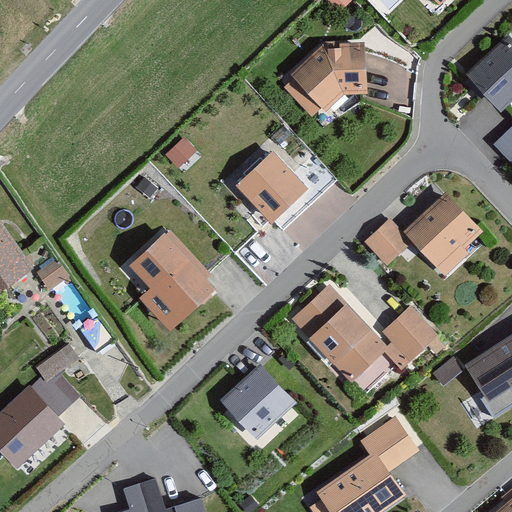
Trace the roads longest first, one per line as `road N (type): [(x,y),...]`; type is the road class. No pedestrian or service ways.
road 1 (residential): [(23,511),(445,139)]
road 2 (residential): [(445,139),(434,116),(434,72),(448,46),(497,0)]
road 3 (secondary): [(103,0),(0,112)]
